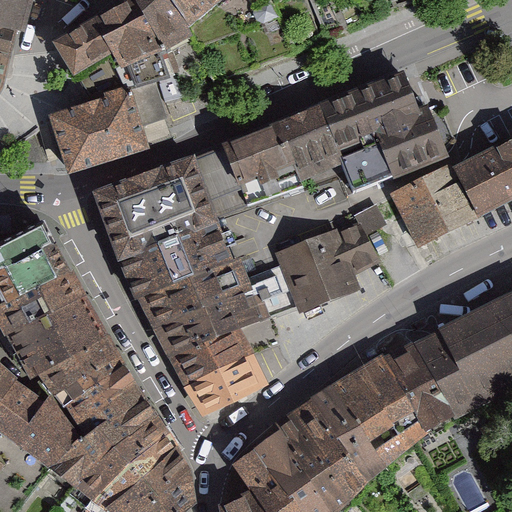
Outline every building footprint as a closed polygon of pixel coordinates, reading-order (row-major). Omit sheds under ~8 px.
[(20,0),(0,0),(0,42),(16,47),(26,49),(28,39),(37,4),(20,0)] [(194,40),(168,0),(131,0),(129,3),(133,9),(156,51),(162,67),(163,69),(193,51),(190,45),(194,40)] [(168,0),(194,40),(235,0),(168,0)] [(133,9),(131,10),(86,36),(54,57),(75,92),(112,73),(123,86),(144,77),(160,68),(162,67),(156,51),(133,9)] [(0,68),(9,71),(16,47),(0,42),(0,68)] [(0,101),(1,100),(9,71),(0,68),(0,101)] [(75,92),(85,104),(134,89),(123,86),(112,73),(75,92)] [(134,89),(152,147),(180,139),(169,104),(162,81),(134,89)] [(405,82),(319,114),(342,163),(376,149),(385,167),(346,183),(353,201),(393,188),(397,197),(452,170),(422,99),(411,104),(405,82)] [(85,104),(48,116),(66,174),(137,152),(152,147),(134,89),(85,104)] [(319,114),(280,132),(297,185),(302,197),(347,175),(342,163),(319,114)] [(280,132),(196,163),(214,214),(297,185),(280,132)] [(511,211),(511,145),(455,173),(480,227),(511,211)] [(135,309),(141,308),(232,268),(214,214),(196,163),(93,201),(93,215),(135,309)] [(480,227),(455,173),(452,170),(397,197),(422,255),(480,227)] [(0,299),(9,315),(72,277),(49,230),(0,258),(0,299)] [(342,234),(277,258),(299,318),(361,293),(356,278),(376,270),(358,234),(343,239),(342,234)] [(232,268),(141,308),(173,366),(243,337),(267,326),(241,264),(232,268)] [(111,345),(72,277),(9,315),(0,318),(0,320),(43,386),(111,345)] [(511,305),(388,366),(426,437),(511,390),(511,305)] [(243,337),(173,366),(204,424),(269,393),(243,337)] [(111,345),(43,386),(54,403),(89,449),(145,406),(111,345)] [(388,366),(384,359),(334,392),(387,473),(430,445),(426,437),(388,366)] [(49,409),(0,369),(0,438),(15,449),(49,409)] [(387,473),(334,392),(290,421),(293,425),(353,508),(387,473)] [(49,409),(15,449),(52,477),(89,449),(54,403),(49,409)] [(52,477),(98,511),(114,511),(178,456),(145,406),(89,449),(52,477)] [(347,511),(353,508),(293,425),(232,473),(250,498),(245,503),(251,511),(347,511)] [(178,456),(114,511),(186,511),(193,505),(192,473),(178,456)] [(251,511),(245,503),(228,511),(251,511)]
